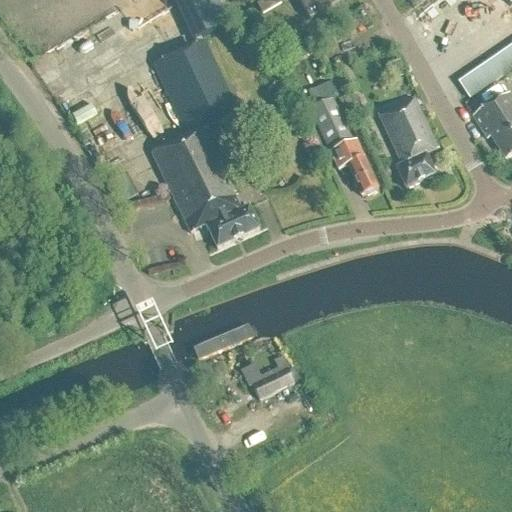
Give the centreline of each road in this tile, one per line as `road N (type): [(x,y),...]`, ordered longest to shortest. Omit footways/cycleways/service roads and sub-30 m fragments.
road 1 (unclassified): [(140,310),(316,238),(459,219),(494,199)]
road 2 (unclassified): [(140,310),(55,140),(0,68)]
road 3 (residential): [(494,199),(376,0)]
road 4 (unclassified): [(0,481),(179,401)]
road 5 (unclassified): [(0,374),(140,310)]
road 6 (unclassified): [(241,511),(179,401)]
